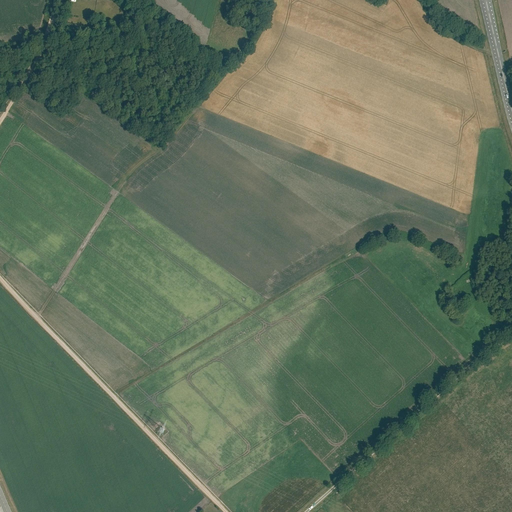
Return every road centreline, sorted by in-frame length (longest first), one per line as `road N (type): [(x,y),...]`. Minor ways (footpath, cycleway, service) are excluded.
road 1 (track): [(0,280),(225,511)]
road 2 (track): [(306,511),(511,335)]
road 3 (track): [(58,0),(35,62),(0,120)]
